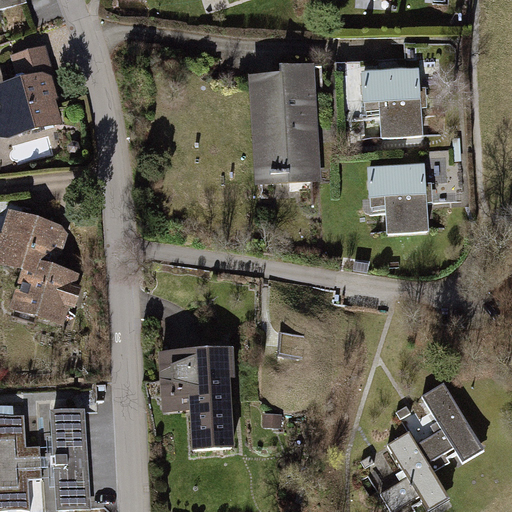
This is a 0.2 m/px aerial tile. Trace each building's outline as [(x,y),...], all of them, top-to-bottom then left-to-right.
[(0,0),(0,10),(23,3),(22,0),(0,0)] [(1,92),(13,135),(57,123),(51,102),(55,100),(56,97),(56,94),(53,91),(50,89),(47,89),(45,81),(52,79),(44,52),(15,60),(19,77),(16,77),(13,84),(14,88),(1,92)] [(279,77),(253,78),(259,176),(270,175),(270,178),(288,177),(288,174),(311,172),(309,129),(316,128),(314,96),(308,96),(307,68),(279,70),(279,77)] [(418,72),(363,76),(365,103),(380,102),(383,140),(422,137),(418,72)] [(423,167),(369,170),(371,199),(386,198),(389,235),(427,233),(423,167)] [(30,267),(48,273),(53,257),(59,256),(62,252),(61,247),(57,244),(61,234),(13,219),(0,260),(0,261),(29,271),(30,267)] [(50,273),(48,273),(30,267),(29,271),(17,309),(60,322),(65,304),(70,306),(76,303),(78,297),(74,290),(70,289),(73,279),(63,276),(64,273),(59,264),(52,266),(50,273)] [(304,337),(280,334),(278,357),(301,359),(304,337)] [(164,358),(166,396),(193,395),(196,450),(229,448),(225,378),(215,378),(214,354),(197,355),(197,357),(164,358)] [(442,432),(417,446),(431,471),(478,443),(444,385),(422,398),(442,432)] [(397,414),(401,420),(411,414),(407,408),(397,414)] [(83,413),(53,415),(59,511),(89,509),(83,413)] [(280,416),(265,415),(265,428),(280,428),(280,416)] [(42,480),(40,448),(26,449),(24,417),(0,418),(0,511),(30,511),(28,481),(42,480)] [(380,495),(390,511),(408,511),(444,491),(431,471),(417,446),(409,434),(387,447),(407,479),(380,495)] [(376,463),(372,456),(361,462),(366,470),(376,463)]
